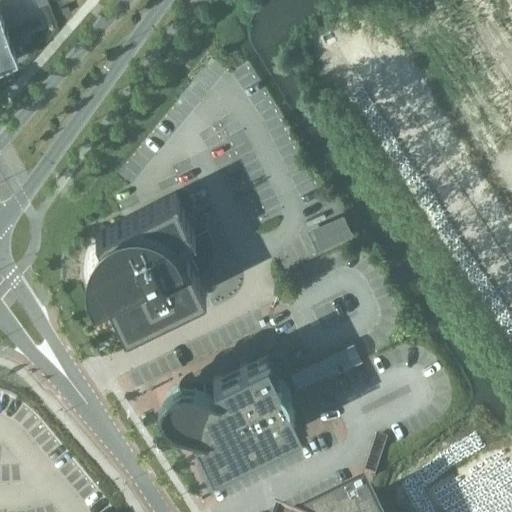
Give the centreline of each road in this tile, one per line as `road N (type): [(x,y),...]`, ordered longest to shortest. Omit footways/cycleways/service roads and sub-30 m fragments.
road 1 (tertiary): [(0,227),(167,0)]
road 2 (tertiary): [(128,0),(0,145)]
road 3 (tertiary): [(160,511),(56,364)]
road 4 (tertiary): [(56,364),(0,255)]
